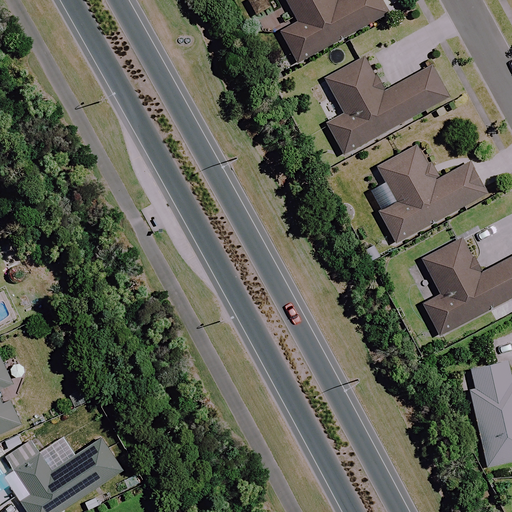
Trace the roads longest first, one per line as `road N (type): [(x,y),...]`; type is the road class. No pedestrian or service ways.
road 1 (secondary): [(348,511),(67,0)]
road 2 (secondary): [(117,0),(397,511)]
